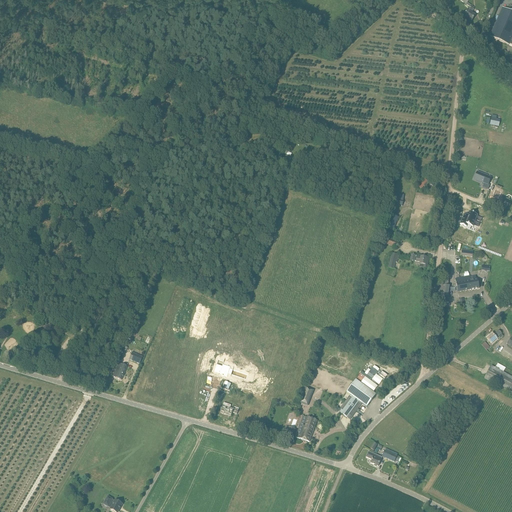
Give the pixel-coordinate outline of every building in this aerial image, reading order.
[(468,18),(467,19),(471,22),(475,16),(471,13),(473,10),(474,8),(467,3),(469,0),(459,0),(470,7),(464,16),(468,18)] [(509,11),(503,8),(490,37),(509,45),(511,37),(511,9),(510,9),(509,11)] [(496,116),(492,115),(490,125),(499,127),(500,120),(496,119),(496,116)] [(478,174),(476,180),(484,184),(483,187),(488,189),(490,186),(488,185),(491,178),(486,176),(486,177),(478,174)] [(424,186),(425,187),(429,183),(425,179),(417,186),(421,189),(424,186)] [(500,193),(494,190),(491,197),(498,200),(500,193)] [(392,205),(402,207),(404,195),(394,193),(392,205)] [(467,216),(464,214),(460,224),(466,227),(467,225),(472,227),(477,215),(469,212),(467,216)] [(394,231),(398,218),(390,215),(385,228),(394,231)] [(398,242),(386,238),(384,244),(396,248),(398,242)] [(398,255),(392,253),(388,267),(394,269),(398,255)] [(429,258),(427,258),(421,257),(421,258),(417,257),(417,255),(411,255),(410,261),(416,262),(420,262),(419,265),(423,265),(423,268),(427,268),(429,258)] [(470,276),(460,278),(455,279),(458,293),(479,288),(477,279),(471,281),(470,276)] [(449,287),(439,285),(438,297),(448,298),(449,287)] [(503,336),(502,335),(499,331),(494,335),(493,335),(487,340),(491,344),(497,339),(498,341),(503,336)] [(487,350),(490,347),(486,342),(482,345),(487,350)] [(142,357),(133,353),(130,360),(139,364),(142,357)] [(119,363),(113,377),(116,378),(121,380),(127,367),(119,363)] [(216,364),(214,371),(219,373),(222,374),(222,375),(227,377),(231,367),(229,366),(224,365),(223,364),(222,366),(216,364)] [(362,372),(356,380),(373,393),(378,387),(370,381),(372,379),(374,381),(378,376),(376,375),(378,372),(378,371),(379,369),(374,366),(371,371),(368,369),(365,374),(362,372)] [(511,377),(491,366),(484,378),(511,393),(511,390),(511,377)] [(378,374),(383,379),(387,376),(382,370),(378,374)] [(342,410),(340,412),(347,418),(350,420),(352,417),(362,404),(367,407),(376,395),(373,393),(356,380),(346,392),(350,395),(340,408),(342,410)] [(308,406),(314,390),(306,387),(300,403),(308,406)] [(224,403),(222,408),(220,413),(231,417),(232,413),(237,415),(239,408),(234,407),(233,409),(230,408),(231,405),(224,403)] [(309,442),(317,420),(307,417),(307,418),(303,417),(297,435),(297,434),(296,438),(309,442)] [(296,429),(289,427),(286,434),(293,437),(296,429)] [(385,451),(385,450),(382,457),(394,462),(397,456),(385,451)] [(382,458),(373,454),(369,452),(366,458),(372,460),(370,464),(374,465),(374,466),(376,467),(377,466),(378,467),(382,458)] [(112,500),(107,497),(103,504),(108,507),(109,506),(111,508),(110,509),(114,511),(118,511),(122,504),(115,500),(114,502),(112,500)]
